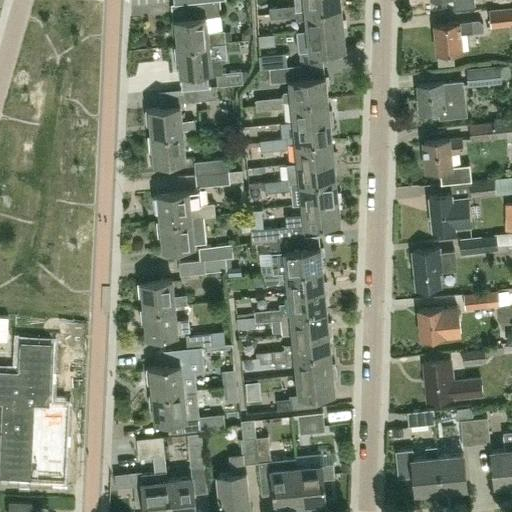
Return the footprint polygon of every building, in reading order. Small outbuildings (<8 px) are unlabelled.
[(201,0),(186,2),(187,16),(170,17),(172,31),(175,31),(177,44),(208,41),(208,43),(224,41),(223,31),(207,32),(206,17),(222,15),(220,0),(201,0)] [(284,16),(296,15),(298,15),(297,9),(296,4),(283,5),(284,16)] [(306,18),(307,29),(347,25),(346,16),(344,17),(342,4),(305,8),(297,9),(298,15),(296,15),(296,20),(306,18)] [(511,23),(511,4),(489,8),(491,26),(510,24),(511,23)] [(283,5),(269,7),(270,18),(284,16),(283,5)] [(458,21),(434,23),(437,51),(438,50),(439,62),(454,61),(453,50),(461,49),(459,32),(484,30),(484,23),(479,19),(458,21)] [(348,33),(347,25),(307,29),(297,30),(299,51),(346,46),(345,33),(348,33)] [(220,57),(210,58),(208,43),(208,41),(177,44),(174,44),(175,57),(178,58),(180,73),(212,70),(212,74),(216,73),(216,71),(221,71),(220,57)] [(286,52),(270,54),(259,54),(260,68),(287,65),(286,52)] [(501,82),(500,64),(467,67),(468,85),(501,82)] [(242,69),(221,71),(216,71),(216,73),(217,84),(243,82),(242,69)] [(289,79),(290,90),(284,91),(283,96),(283,101),(291,100),(328,96),(327,84),(329,83),(329,75),(289,79)] [(420,110),(439,108),(440,116),(466,114),(462,79),(441,81),(441,80),(418,82),(420,110)] [(183,88),(184,101),(217,97),(216,84),(183,88)] [(283,96),(269,97),(270,108),(284,107),(283,101),(283,96)] [(291,100),(293,120),(333,116),(333,109),(330,109),(328,96),(291,100)] [(257,109),(270,108),(269,97),(256,99),(257,109)] [(151,134),(183,131),(180,103),(145,107),(147,121),(151,121),(151,134)] [(287,143),(295,141),(332,137),(331,125),(334,124),(333,116),(293,120),(294,131),(286,132),(286,137),(273,138),(274,149),(288,148),(287,143)] [(504,119),(469,122),(471,140),(506,137),(504,119)] [(183,131),(151,134),(148,134),(150,147),(152,148),(153,161),(185,157),(183,131)] [(295,141),(297,162),(337,158),(337,150),(334,150),(332,137),(295,141)] [(449,139),(448,137),(424,140),(426,168),(440,167),(441,182),(469,180),(469,179),(471,179),(470,163),(451,165),(450,151),(463,150),(462,137),(449,139)] [(274,149),(273,138),(260,139),(261,150),(274,149)] [(195,172),(229,168),(227,157),(194,161),(195,172)] [(291,183),(299,182),(337,177),(335,166),(338,165),(337,158),(297,162),(287,163),(289,178),(289,183),(291,183)] [(242,168),(229,170),(229,168),(195,172),(196,186),(230,182),(230,181),(243,180),(242,168)] [(511,190),(511,174),(471,179),(469,179),(469,180),(471,196),(505,192),(511,190)] [(301,202),(342,198),(341,191),(338,191),(337,177),(299,182),(291,183),(289,183),(290,189),(292,203),(301,202)] [(278,179),(278,190),(288,189),(290,189),(289,183),(289,178),(278,179)] [(265,191),(278,190),(278,179),(264,180),(265,191)] [(189,190),(153,193),(155,206),(158,207),(160,219),(203,214),(216,213),(214,201),(202,203),(201,189),(189,190)] [(452,192),(429,194),(432,228),(470,224),(467,194),(453,196),(452,192)] [(342,198),(301,202),(303,213),(286,215),(287,225),(341,220),(339,207),(342,206),(342,198)] [(251,229),(252,242),(269,240),(279,239),(277,225),(263,227),(261,208),(249,209),(251,229)] [(203,214),(160,219),(156,219),(157,232),(161,234),(162,246),(194,243),(194,242),(205,241),(203,214)] [(498,249),(497,233),(459,237),(461,254),(498,249)] [(306,236),(279,239),(269,240),(272,272),(323,266),(322,254),(325,254),(324,246),(307,248),(306,236)] [(344,237),(326,238),(327,249),(345,248),(344,237)] [(225,256),(225,257),(233,256),(232,242),(199,246),(200,259),(225,256)] [(439,246),(413,249),(416,287),(440,285),(438,270),(456,268),(454,249),(439,250),(439,246)] [(180,274),(205,271),(227,269),(225,257),(225,256),(200,259),(179,261),(180,274)] [(287,282),(288,291),(328,287),(327,279),(324,279),(323,266),(272,272),(265,273),(266,284),(287,282)] [(186,292),(174,294),(172,277),(137,281),(138,294),(142,295),(143,307),(175,304),(175,305),(187,304),(186,292)] [(280,313),(327,308),(326,295),(328,295),(328,287),(288,291),(290,303),(280,304),(280,308),(267,309),(269,322),(281,320),(280,313)] [(500,304),(506,303),(510,303),(508,290),(499,291),(498,289),(463,293),(465,309),(501,305),(500,304)] [(422,336),(433,335),(435,338),(443,337),(443,333),(461,331),(459,303),(419,308),(422,336)] [(176,319),(175,305),(175,304),(143,307),(140,307),(141,320),(145,320),(146,335),(178,332),(178,331),(190,330),(189,317),(176,319)] [(292,332),(332,328),(332,320),(328,320),(327,308),(280,313),(281,320),(283,335),(292,334),(292,332)] [(256,323),(269,322),(267,309),(255,311),(256,323)] [(286,353),(331,349),(330,336),(333,336),(332,328),(292,332),(292,334),(293,344),(283,345),(284,350),(271,351),(272,362),(273,362),(287,360),(286,353)] [(202,344),(213,343),(212,331),(186,334),(187,346),(202,344)] [(0,400),(2,401),(1,414),(0,437),(0,475),(30,477),(34,403),(48,404),(51,340),(18,339),(17,368),(0,367),(0,400)] [(161,365),(146,366),(148,380),(151,381),(152,393),(196,388),(194,368),(204,367),(202,344),(187,346),(187,347),(160,349),(161,365)] [(464,364),(486,361),(485,347),(462,350),(464,364)] [(296,373),(336,369),(336,361),(333,361),(331,349),(286,353),(287,360),(273,362),(274,368),(287,367),(287,365),(295,364),(296,373)] [(260,363),(272,362),(271,351),(258,352),(260,363)] [(454,380),(451,358),(425,360),(428,398),(483,392),(481,377),(454,380)] [(337,377),(336,369),(296,373),(298,395),(288,396),(288,398),(277,399),(278,409),(318,405),(316,392),(336,390),(334,377),(337,377)] [(199,415),(196,388),(152,393),(148,393),(150,405),(154,407),(155,420),(169,418),(169,426),(195,424),(196,428),(225,425),(224,412),(199,415)] [(407,411),(409,425),(435,422),(433,408),(407,411)] [(325,430),(324,411),(298,413),(300,433),(325,430)] [(488,416),(475,417),(477,443),(490,442),(488,416)] [(460,419),(463,445),(477,443),(475,417),(460,419)] [(229,456),(231,472),(219,473),(223,510),(249,507),(245,463),(259,462),(256,436),(254,419),(240,420),(242,438),(240,439),(241,455),(229,456)] [(205,467),(203,441),(202,432),(197,433),(188,433),(191,469),(200,468),(205,467)] [(504,448),(491,449),(495,482),(511,479),(511,432),(503,433),(504,448)] [(163,435),(138,438),(139,457),(165,454),(163,435)] [(262,493),(273,492),(274,504),(300,501),(297,466),(296,457),(271,460),(269,435),(256,436),(259,462),(262,493)] [(399,475),(414,474),(415,490),(440,487),(438,454),(437,445),(426,446),(427,455),(414,457),(413,447),(396,449),(399,475)] [(438,454),(440,487),(465,485),(462,452),(438,454)] [(333,463),(297,466),(300,501),(324,499),(322,479),(334,478),(333,463)] [(170,511),(167,478),(167,470),(141,473),(142,481),(145,511),(170,511)] [(167,478),(170,511),(192,511),(195,511),(192,475),(167,478)] [(9,511),(31,511),(32,506),(32,502),(10,501),(9,511)]
